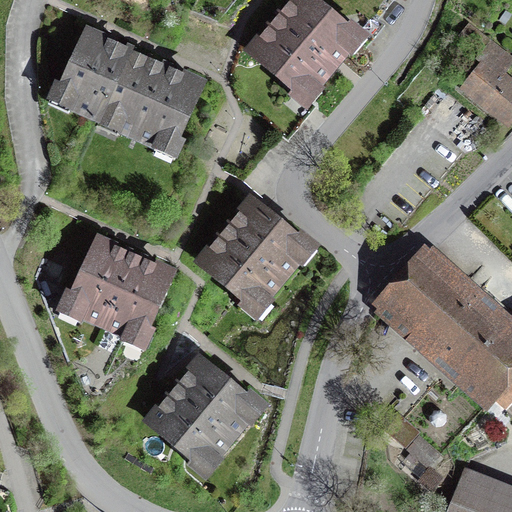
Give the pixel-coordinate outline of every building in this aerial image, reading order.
[(0,0),(0,8),(10,11),(13,0),(0,0)] [(342,27),(309,0),(294,0),(250,53),(292,88),(303,96),(312,85),(316,88),(347,51),(343,48),(353,37),(342,27)] [(377,19),(393,0),(353,0),(360,5),(342,27),(353,37),(366,48),(385,26),(377,19)] [(6,26),(10,11),(0,8),(0,98),(4,98),(6,26)] [(102,116),(130,54),(88,35),(59,97),(73,103),(71,108),(99,121),(102,116)] [(508,123),(511,117),(511,86),(501,78),(511,64),(511,60),(491,44),(479,59),(477,57),(467,69),(476,77),(466,89),(508,123)] [(201,87),(130,54),(102,116),(114,122),(111,126),(156,147),(158,143),(172,149),(201,87)] [(219,160),(243,180),(281,135),(288,141),(316,108),(292,88),(264,121),(257,115),(219,160)] [(0,188),(20,185),(4,98),(0,98),(0,188)] [(398,102),(332,180),(350,195),(354,198),(420,121),(398,102)] [(332,180),(318,197),(336,212),(350,195),(332,180)] [(303,247),(250,204),(200,264),(253,307),(262,296),(266,299),(297,262),(293,259),(303,247)] [(82,315),(126,336),(128,331),(141,337),(170,275),(99,243),(70,305),(84,311),(82,315)] [(511,365),(511,335),(425,258),(383,304),(485,395),(511,365)] [(252,406),(200,363),(149,422),(202,466),(211,455),(215,458),(246,421),(242,418),(252,406)] [(400,421),(389,432),(402,445),(413,433),(400,421)] [(409,450),(429,467),(439,456),(419,438),(409,450)] [(511,511),(511,497),(463,478),(448,511),(511,511)]
